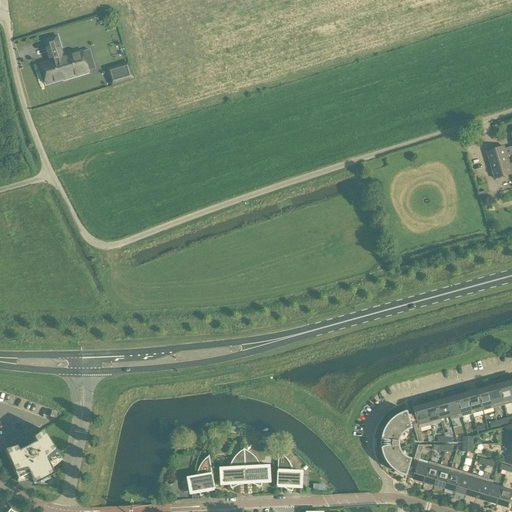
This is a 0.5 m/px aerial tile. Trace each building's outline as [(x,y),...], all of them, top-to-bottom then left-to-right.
[(89,72),(82,51),(63,57),(57,37),(44,40),(51,62),(41,65),(47,84),(64,79),(64,80),(89,72)] [(127,62),(109,68),(110,70),(128,64),(127,62)] [(129,68),(110,73),(113,82),(131,77),(129,68)] [(511,163),(510,164),(507,156),(511,154),(511,147),(505,150),(504,147),(487,152),(495,179),(511,173),(511,163)] [(511,393),(509,383),(499,386),(504,406),(511,403),(511,393)] [(499,386),(488,389),(494,408),(504,406),(499,386)] [(488,389),(478,392),(483,411),(494,408),(488,389)] [(478,392),(467,395),(473,414),(483,411),(478,392)] [(457,397),(461,413),(462,417),(473,414),(467,395),(457,397)] [(457,397),(446,400),(451,416),(450,416),(451,420),(462,417),(461,413),(457,397)] [(451,416),(446,400),(436,403),(440,419),(441,419),(450,416),(451,416)] [(440,419),(436,403),(425,406),(431,426),(442,423),(441,419),(440,419)] [(431,426),(425,406),(415,409),(410,411),(417,436),(422,435),(420,429),(431,426)] [(404,476),(406,477),(411,460),(410,459),(408,459),(407,458),(406,457),(405,457),(404,455),(403,454),(402,453),(401,452),(400,451),(400,449),(399,448),(399,446),(400,446),(400,442),(399,441),(400,440),(400,439),(401,437),(401,436),(402,435),(403,434),(404,432),(405,431),(406,431),(407,430),(409,429),(410,429),(412,428),(407,411),(404,412),(401,413),(398,415),(396,416),(393,418),(391,420),(389,423),(387,425),(386,428),(384,431),(383,433),(382,436),(382,439),(379,439),(378,441),(378,444),(378,446),(379,448),(382,448),(382,451),(383,454),(384,457),(385,459),(386,462),(388,464),(390,467),(392,469),(394,471),(397,472),(399,474),(401,475),(404,476)] [(27,480),(32,478),(35,484),(41,481),(39,478),(46,474),(48,477),(54,474),(48,464),(60,458),(43,430),(33,437),(35,442),(19,451),(16,446),(4,450),(19,482),(23,481),(27,480)] [(247,483),(245,449),(245,450),(242,451),(240,453),(239,454),(237,456),(235,458),(234,460),(233,462),(232,464),(231,467),(230,469),(222,469),(223,484),(230,484),(232,489),(240,485),(240,484),(247,483)] [(245,449),(247,483),(253,483),(254,485),(262,487),(263,482),(270,482),(270,467),(262,467),(261,465),(260,463),(258,461),(257,459),(255,457),(253,455),(251,453),(249,452),(247,451),(245,450),(245,449)] [(282,454),(280,453),(280,452),(279,452),(278,486),(285,487),(285,488),(293,492),(294,487),(302,488),(303,473),(294,472),(294,470),(293,467),(292,465),(291,463),(289,461),(288,459),(286,457),(284,456),(282,454)] [(430,463),(420,460),(422,453),(417,452),(409,477),(414,479),(424,482),(430,463)] [(209,456),(210,457),(208,458),(206,460),(204,462),(203,464),(201,466),(200,468),(199,470),(198,472),(198,474),(198,476),(197,477),(189,479),(192,494),(200,492),(201,497),(209,492),(209,491),(216,490),(210,456),(209,456)] [(441,466),(430,463),(424,482),(435,485),(441,466)] [(452,469),(441,466),(435,485),(445,488),(452,469)] [(452,469),(445,488),(456,492),(462,472),(452,469)] [(472,475),(462,472),(456,492),(466,495),(472,475)] [(482,478),(472,475),(466,495),(477,498),(482,478)] [(482,478),(477,498),(487,501),(492,485),(492,486),(493,482),(482,478)] [(165,486),(167,496),(179,494),(177,483),(165,486)] [(502,488),(492,486),(492,485),(487,501),(497,504),(502,488)] [(511,491),(502,488),(497,504),(508,507),(509,503),(511,504),(511,491)]
